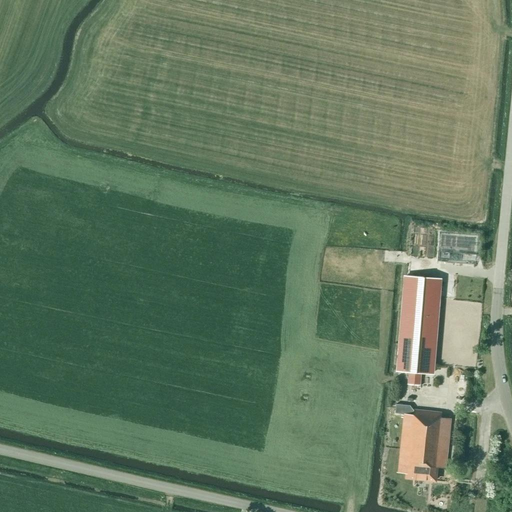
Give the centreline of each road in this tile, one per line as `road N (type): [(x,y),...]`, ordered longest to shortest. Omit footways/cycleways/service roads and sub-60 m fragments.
road 1 (tertiary): [(511,420),(496,337),(511,139)]
road 2 (tertiary): [(0,450),(264,511)]
